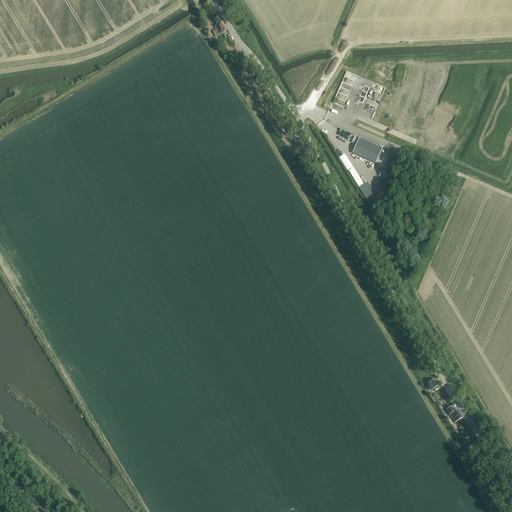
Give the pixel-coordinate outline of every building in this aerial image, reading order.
[(215,37),(218,36),(227,30),(223,23),(214,28),(216,30),(212,32),(215,37)] [(357,142),(352,154),(376,164),(381,153),(381,151),(358,141),(357,142)] [(390,157),(389,157),(390,157),(401,162),(404,153),(393,149),(392,151),(390,155),(390,156),(390,157)] [(344,155),(339,158),(348,171),(353,168),(344,155)] [(367,185),(358,189),(362,195),(370,190),(367,185)] [(379,203),(370,190),(362,195),(371,209),(379,203)] [(435,380),(428,384),(432,390),(434,389),(435,392),(440,389),(438,387),(439,386),(435,380)] [(447,410),(455,423),(463,419),(458,411),(455,412),(452,407),(447,410)]
